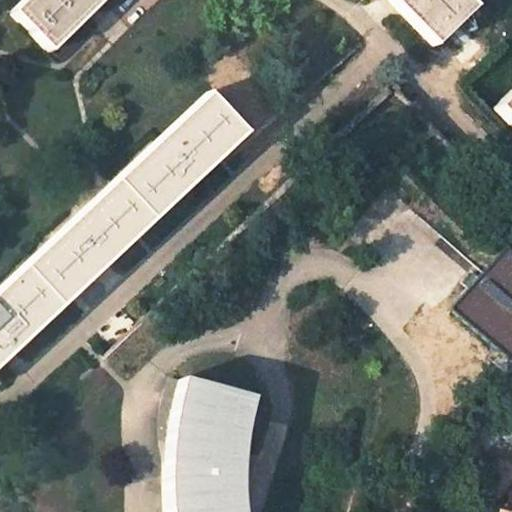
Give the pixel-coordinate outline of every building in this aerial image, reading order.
[(44,48),(92,0),(20,0),(9,12),(44,48)] [(393,0),(437,44),(482,1),(480,0),(393,0)] [(511,84),(490,106),(511,128),(511,84)] [(0,354),(237,130),(202,93),(0,284),(0,354)] [(511,272),(500,261),(459,308),(511,354),(511,272)] [(205,385),(175,378),(166,415),(161,452),(160,487),(161,511),(223,511),(223,509),(223,463),(226,432),(233,400),(203,392),(205,385)]
